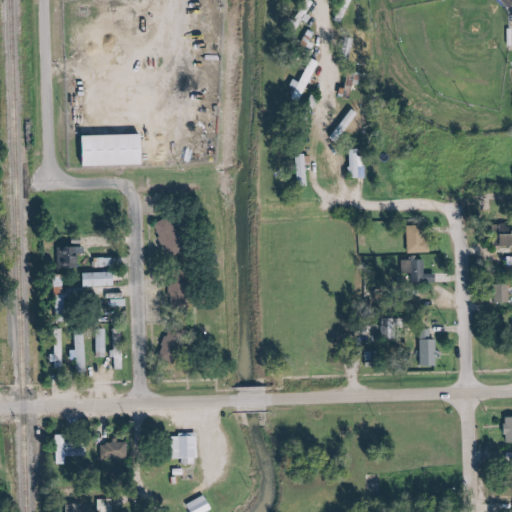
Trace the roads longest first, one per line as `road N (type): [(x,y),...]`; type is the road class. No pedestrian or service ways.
road 1 (residential): [(180,502),(147,484),(141,199),(116,175),(59,171),(49,0)]
road 2 (residential): [(0,407),(511,392)]
road 3 (residential): [(481,511),(467,222),(457,210),(429,208)]
